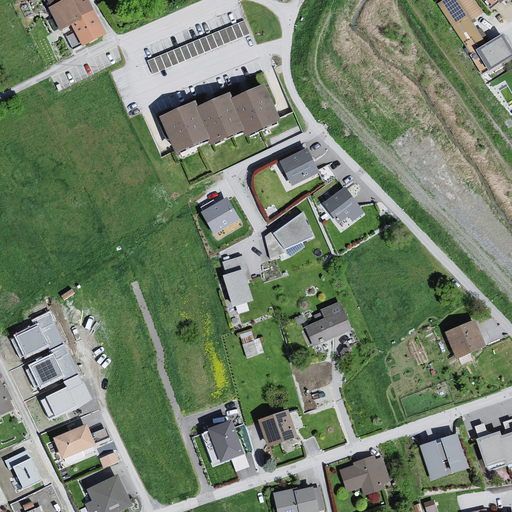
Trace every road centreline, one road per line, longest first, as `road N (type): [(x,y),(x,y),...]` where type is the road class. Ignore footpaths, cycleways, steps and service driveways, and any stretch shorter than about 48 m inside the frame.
road 1 (unclassified): [(511,336),(318,135),(288,84),(282,24)]
road 2 (residential): [(169,511),(511,394)]
road 3 (residential): [(222,0),(0,96)]
